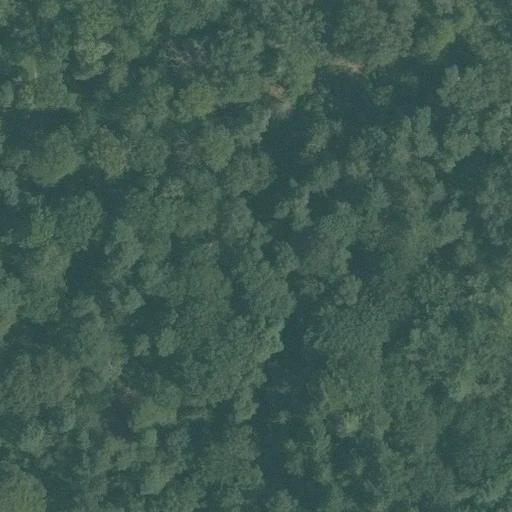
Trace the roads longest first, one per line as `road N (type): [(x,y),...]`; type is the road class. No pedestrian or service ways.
road 1 (track): [(313,511),(279,452),(270,324),(343,164),(378,0)]
road 2 (unknown): [(188,0),(174,74),(177,122),(205,229),(198,300),(179,357),(179,416),(207,511)]
road 3 (track): [(22,0),(51,163),(38,246)]
